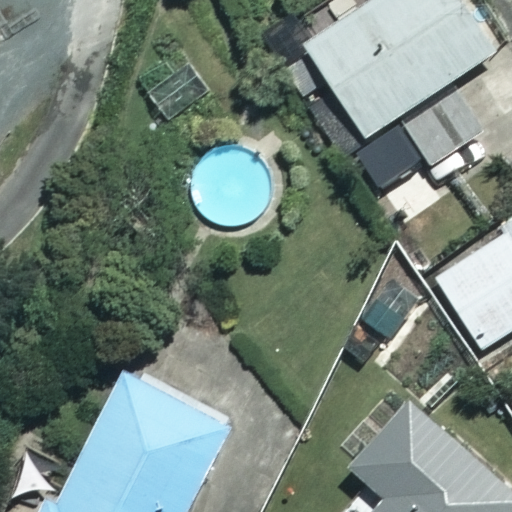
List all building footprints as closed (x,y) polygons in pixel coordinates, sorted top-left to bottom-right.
[(0,0),(0,8),(13,0),(0,0)] [(498,49),(464,0),(373,0),(306,46),(367,136),(399,115),(432,165),(471,138),(438,89),(498,49)] [(511,330),(511,240),(507,233),(437,277),(483,349),(511,330)] [(186,511),(232,420),(124,367),(52,511),(186,511)] [(350,466),(385,497),(371,511),(511,511),(511,490),(409,399),(350,466)]
